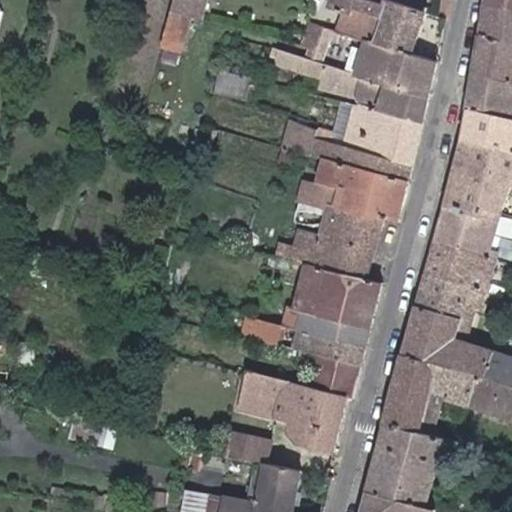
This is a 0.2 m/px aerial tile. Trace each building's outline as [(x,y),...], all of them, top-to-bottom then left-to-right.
[(208,0),(175,0),(172,13),(202,22),(208,0)] [(366,42),(413,56),(428,15),(392,5),(390,12),(349,0),(317,0),(317,1),(330,5),(327,14),(344,20),(359,24),(354,39),(366,42)] [(511,37),(511,0),(511,2),(498,0),(486,0),(483,31),(511,37)] [(359,24),(344,20),(339,34),(352,38),(354,39),(359,24)] [(318,61),(316,68),(340,75),(352,38),(339,34),(309,26),(299,55),(318,61)] [(477,71),(511,79),(511,37),(483,31),(477,71)] [(366,42),(354,79),(432,99),(441,63),(413,56),(366,42)] [(340,75),(316,68),(270,53),(268,65),(278,68),(277,73),(321,85),(320,90),(363,101),(362,106),(426,123),(432,99),(354,79),(340,75)] [(511,79),(477,71),(471,107),(511,116),(511,79)] [(252,78),(242,75),(234,105),(249,109),(254,91),(249,90),(252,78)] [(416,163),(426,123),(362,106),(357,105),(347,146),(416,163)] [(511,116),(471,107),(466,134),(511,148),(511,116)] [(295,121),(293,132),(338,143),(340,133),(295,121)] [(224,134),(209,131),(205,146),(220,150),(224,134)] [(338,143),(293,132),(289,150),(328,159),(411,180),(416,163),(347,146),(338,143)] [(511,148),(466,134),(447,203),(484,214),(487,207),(511,215),(511,210),(511,148)] [(300,156),(289,153),(285,170),(296,172),(300,156)] [(280,261),(368,281),(384,221),(400,225),(411,180),(328,159),(323,179),(312,177),(306,200),(334,208),(327,235),(303,229),(298,246),(285,243),(280,261)] [(511,215),(487,207),(484,214),(447,203),(437,239),(495,257),(506,262),(511,244),(511,239),(504,236),(511,215)] [(437,239),(429,271),(494,296),(497,287),(506,262),(495,257),(437,239)] [(368,281),(280,261),(262,256),(260,263),(267,264),(266,268),(307,278),(300,310),(294,308),(291,323),(306,326),(305,332),(368,347),(384,285),(368,281)] [(408,352),(511,387),(511,354),(477,342),(488,309),(492,310),(497,297),(494,296),(429,271),(408,352)] [(167,283),(134,275),(130,288),(164,297),(167,283)] [(508,292),(497,287),(494,296),(497,297),(505,300),(508,292)] [(368,347),(305,332),(301,351),(362,367),(368,347)] [(276,346),(266,343),(264,349),(275,352),(276,346)] [(353,397),(362,367),(301,351),(298,351),(296,359),(315,363),(310,386),(347,395),(353,397)] [(511,420),(511,387),(408,352),(390,420),(432,434),(439,409),(431,406),(438,389),(458,395),(456,400),(511,420)] [(347,395),(310,386),(246,371),(237,407),(292,421),(291,427),(304,441),(334,449),(347,395)] [(149,388),(142,386),(140,395),(147,397),(149,388)] [(390,420),(385,440),(447,461),(462,466),(464,458),(455,454),(459,443),(432,434),(390,420)] [(246,433),(232,430),(227,452),(241,456),(246,433)] [(304,441),(247,430),(246,433),(241,456),(270,462),(298,469),(304,441)] [(372,488),(432,508),(437,493),(447,461),(385,440),(372,488)] [(211,511),(293,511),(304,471),(298,469),(270,462),(261,500),(228,492),(227,497),(215,495),(211,511)] [(485,482),(494,484),(496,477),(488,475),(485,482)] [(496,477),(494,484),(485,509),(483,511),(500,511),(510,483),(496,477)] [(432,508),(372,488),(365,511),(441,511),(442,511),(432,508)] [(483,511),(485,509),(437,493),(432,508),(442,511),(444,511),(483,511)] [(107,506),(111,507),(116,507),(118,499),(109,498),(107,506)]
